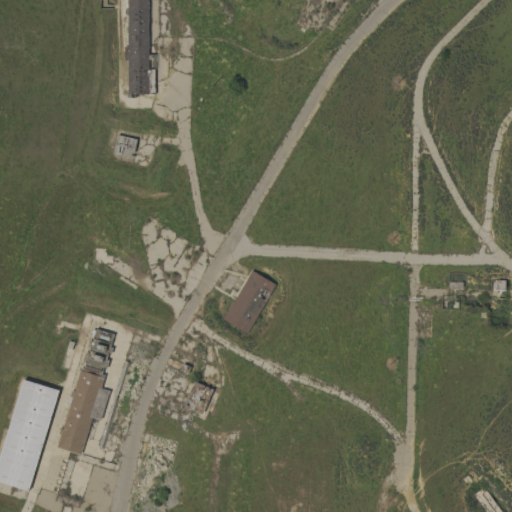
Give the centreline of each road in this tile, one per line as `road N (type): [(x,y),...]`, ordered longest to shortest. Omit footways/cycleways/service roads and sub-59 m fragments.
road 1 (residential): [(122,511),(137,421),(162,361),(321,92),(401,0)]
road 2 (residential): [(227,251),(511,268)]
road 3 (residential): [(511,123),(500,156),(491,262)]
